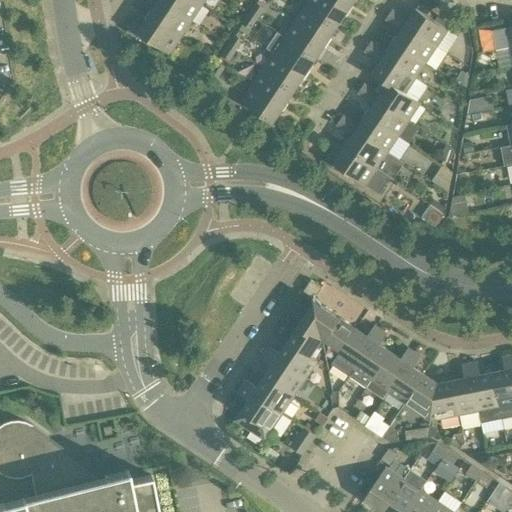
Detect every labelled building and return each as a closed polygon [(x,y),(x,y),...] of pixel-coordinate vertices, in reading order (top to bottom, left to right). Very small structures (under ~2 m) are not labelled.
[(157,5),(149,16),(181,38),(192,21),(160,0),(157,5)] [(159,0),(160,0),(192,21),(202,6),(193,0),(159,0)] [(332,0),(309,0),(306,5),(338,26),(349,11),(332,0)] [(332,0),(349,11),(355,0),(332,0)] [(257,3),(250,14),(258,19),(265,8),(257,3)] [(306,5),(295,21),(327,42),(338,26),(306,5)] [(408,21),(405,26),(437,47),(448,30),(416,9),(408,21)] [(392,11),(386,20),(394,26),(400,16),(392,11)] [(250,14),(243,25),(251,30),(258,19),(250,14)] [(142,27),(138,33),(170,54),(181,38),(149,16),(142,27)] [(295,21),(285,37),(317,58),(327,42),(295,21)] [(402,31),(395,42),(426,63),(437,47),(405,26),(402,31)] [(317,58),(285,37),(277,31),(266,48),(274,53),(306,74),(317,58)] [(236,35),(229,46),(237,51),(243,41),(236,35)] [(371,42),(365,52),(373,57),(379,48),(371,42)] [(395,42),(387,53),(384,58),(416,79),(426,63),(395,42)] [(229,46),(222,56),(229,61),(237,51),(229,46)] [(274,53),(264,69),(282,81),(296,90),(306,74),(274,53)] [(381,63),(373,75),(387,85),(388,83),(406,95),(406,94),(416,79),(384,58),(381,63)] [(218,61),(211,73),(218,78),(226,66),(218,61)] [(264,69),(253,85),(285,106),(296,90),(282,81),(264,69)] [(456,80),(467,87),(469,75),(462,71),(456,80)] [(387,85),(380,95),(377,100),(409,121),(421,104),(406,94),(406,95),(388,83),(387,85)] [(253,85),(241,102),(273,124),(285,106),(253,85)] [(364,85),(358,94),(366,99),(373,90),(364,85)] [(471,99),(468,113),(492,109),(489,95),(471,99)] [(377,100),(374,105),(367,116),(399,137),(409,121),(377,100)] [(343,116),(337,126),(345,131),(351,122),(343,116)] [(367,116),(359,127),(356,132),(388,153),(399,137),(367,116)] [(356,132),(353,136),(345,148),(377,169),(388,153),(356,132)] [(511,145),(500,147),(503,167),(511,165),(511,145)] [(440,156),(449,162),(456,151),(447,146),(440,156)] [(338,159),(334,164),(366,186),(377,169),(345,148),(338,159)] [(451,216),(464,213),(460,195),(455,197),(454,197),(451,216)] [(436,226),(444,213),(431,204),(422,216),(436,226)] [(311,280),(303,291),(310,296),(314,295),(311,280)] [(322,288),(311,280),(314,295),(318,294),(322,288)] [(322,305),(316,306),(323,339),(333,346),(341,351),(336,358),(337,358),(357,328),(322,305)] [(311,307),(288,342),(318,362),(311,357),(323,339),(316,306),(311,307)] [(337,358),(332,366),(349,377),(381,330),(375,325),(368,336),(357,328),(337,358)] [(366,388),(391,351),(380,344),(387,334),(381,330),(349,377),(366,388)] [(270,346),(265,352),(306,380),(318,362),(288,342),(280,353),(270,346)] [(391,351),(366,388),(384,399),(388,393),(415,352),(409,348),(402,359),(391,351)] [(265,352),(261,358),(272,365),(265,377),(295,397),(306,380),(265,352)] [(415,352),(388,393),(405,404),(425,374),(414,367),(421,356),(415,352)] [(506,370),(493,372),(502,419),(511,417),(511,365),(510,356),(503,357),(506,370)] [(477,362),(470,364),(482,423),(502,419),(493,372),(480,375),(477,362)] [(453,380),(460,415),(462,427),(482,423),(470,364),(463,365),(465,378),(453,380)] [(425,374),(405,404),(430,421),(438,383),(425,374)] [(247,380),(243,386),(283,414),(295,397),(265,377),(257,387),(247,380)] [(438,383),(430,421),(460,415),(453,380),(438,383)] [(249,400),(235,420),(265,441),(283,414),(243,386),(239,392),(249,400)] [(361,412),(356,419),(364,425),(369,417),(361,412)] [(0,511),(158,511),(151,475),(130,479),(128,470),(36,493),(32,472),(34,471),(36,469),(38,467),(40,464),(41,461),(42,458),(43,456),(44,453),(44,449),(44,446),(44,443),(43,440),(42,437),(41,435),(39,432),(37,430),(35,427),(33,425),(30,424),(27,422),(25,421),(22,420),(19,420),(16,419),(13,419),(10,420),(7,420),(4,421),(1,423),(0,423),(0,511)] [(390,427),(383,437),(391,443),(399,442),(398,432),(390,427)] [(304,428),(291,448),(303,456),(316,436),(304,428)] [(454,435),(449,442),(460,449),(465,442),(463,433),(454,435)] [(438,443),(432,451),(443,459),(449,450),(438,443)] [(388,449),(381,460),(390,465),(397,455),(388,449)] [(449,450),(443,459),(453,466),(459,457),(449,450)] [(472,465),(466,474),(477,481),(483,473),(472,465)] [(386,467),(366,497),(383,509),(403,478),(386,467)] [(483,473),(477,481),(487,488),(493,480),(483,473)] [(403,478),(383,509),(387,511),(405,511),(420,490),(403,478)] [(511,492),(506,488),(500,497),(511,504),(511,502),(511,492)] [(420,490),(405,511),(430,511),(437,501),(420,490)] [(453,511),(437,501),(430,511),(453,511)]
